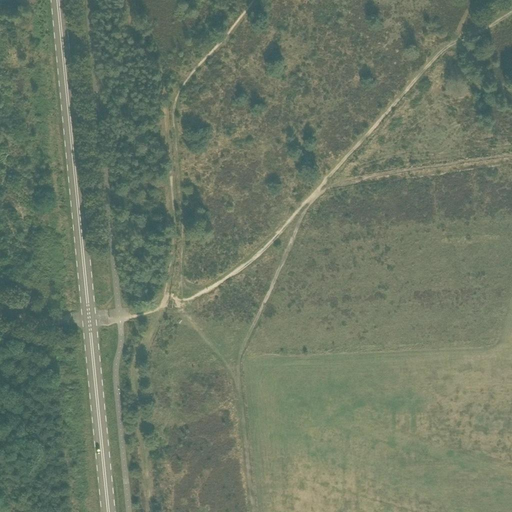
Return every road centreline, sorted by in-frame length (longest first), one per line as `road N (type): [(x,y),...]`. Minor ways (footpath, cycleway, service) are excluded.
road 1 (secondary): [(108,511),(57,0)]
road 2 (track): [(119,318),(153,311),(171,297),(196,297),(240,270),(307,204)]
road 3 (track): [(307,204),(454,42)]
